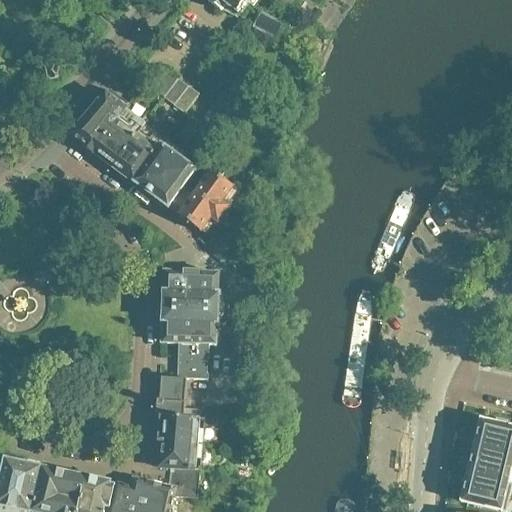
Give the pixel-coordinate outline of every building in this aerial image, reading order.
[(258,0),(210,0),(208,4),(221,13),(222,11),(235,18),(246,3),(253,8),(258,0)] [(88,11),(68,37),(76,44),(97,18),(88,11)] [(261,15),(254,28),(275,39),(282,25),(261,15)] [(198,95),(188,87),(173,106),(184,114),(198,95)] [(107,91),(72,136),(83,145),(82,146),(93,154),(94,152),(124,110),(127,106),(107,91)] [(124,110),(94,152),(111,166),(143,125),(124,110)] [(1,117),(0,117),(0,131),(1,133),(9,123),(1,117)] [(143,125),(111,166),(132,182),(164,141),(164,140),(143,125)] [(164,141),(132,182),(168,209),(169,208),(183,187),(198,166),(164,140),(164,141)] [(413,166),(369,256),(387,265),(431,175),(413,166)] [(215,226),(230,206),(231,205),(225,200),(233,189),(211,172),(194,195),(183,187),(169,208),(179,216),(178,216),(200,233),(209,222),(215,226)] [(228,315),(229,306),(226,296),(220,296),(220,294),(217,294),(218,276),(219,274),(216,274),(198,274),(198,273),(196,273),(196,274),(187,273),(183,273),(166,273),(166,272),(163,272),(163,275),(164,275),(163,292),(163,296),(162,314),(162,321),(161,321),(161,325),(162,325),(161,341),(161,344),(164,344),(178,344),(208,345),(213,346),(216,346),(216,344),(215,344),(216,326),(218,326),(218,325),(224,325),(228,315)] [(360,296),(340,394),(360,398),(380,300),(360,296)] [(206,374),(206,359),(208,359),(208,345),(178,344),(177,379),(185,380),(208,381),(208,375),(206,374)] [(184,404),(185,380),(177,379),(160,378),(159,402),(157,402),(157,407),(156,407),(156,409),(155,417),(160,417),(184,418),(185,404),(184,404)] [(194,402),(209,398),(206,386),(191,390),(194,402)] [(204,420),(184,418),(160,417),(158,444),(202,447),(204,420)] [(511,427),(506,426),(507,422),(496,420),(495,423),(480,420),(473,448),(511,456),(511,427)] [(200,471),(202,447),(158,444),(156,459),(159,460),(159,469),(170,470),(200,471)] [(508,483),(511,468),(511,456),(473,448),(467,474),(508,484),(508,483)] [(27,465),(5,460),(5,462),(0,460),(0,467),(3,468),(3,469),(1,468),(1,470),(0,469),(0,508),(18,511),(30,511),(40,468),(27,465)] [(77,511),(86,478),(42,468),(31,511),(77,511)] [(171,511),(171,510),(176,511),(179,498),(198,499),(200,471),(170,470),(169,488),(133,480),(131,488),(119,485),(112,511),(171,511)] [(339,471),(335,511),(355,511),(359,472),(339,471)] [(506,511),(511,488),(511,484),(508,483),(508,484),(467,474),(460,503),(500,511),(506,511)] [(108,511),(114,487),(109,486),(110,483),(86,478),(77,511),(108,511)]
